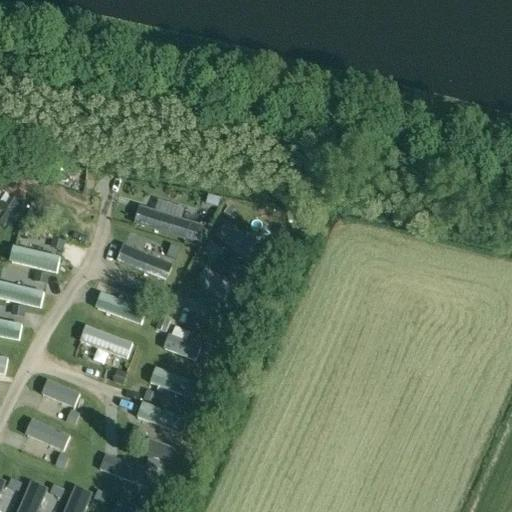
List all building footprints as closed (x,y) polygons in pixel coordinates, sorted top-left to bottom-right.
[(0,187),(0,226),(6,230),(23,202),(0,187)] [(221,200),(208,196),(205,205),(218,209),(221,200)] [(141,209),(136,225),(185,240),(190,224),(141,209)] [(225,215),(234,222),(238,216),(230,209),(225,215)] [(225,225),(216,237),(251,263),(260,252),(225,225)] [(63,249),(65,242),(54,239),(52,246),(63,249)] [(212,245),(207,250),(216,257),(221,252),(212,245)] [(172,246),(167,257),(175,260),(180,249),(172,246)] [(124,247),(118,263),(166,283),(172,267),(124,247)] [(12,259),(12,264),(57,274),(61,259),(15,249),(13,253),(12,259)] [(206,271),(197,283),(232,309),(241,297),(206,271)] [(35,282),(47,285),(48,277),(36,274),(35,282)] [(0,299),(41,309),(44,294),(0,284),(0,299)] [(98,306),(98,310),(142,326),(147,312),(103,296),(100,300),(98,306)] [(142,308),(149,311),(153,299),(146,296),(142,308)] [(13,314),(24,316),(25,309),(14,307),(13,314)] [(166,334),(171,322),(162,318),(157,330),(166,334)] [(0,338),(20,342),(22,327),(0,322),(0,338)] [(87,328),(81,343),(127,360),(133,345),(87,328)] [(196,362),(201,348),(169,336),(164,350),(196,362)] [(0,358),(0,375),(5,376),(8,360),(0,358)] [(197,397),(199,391),(200,387),(156,370),(151,384),(194,401),(197,397)] [(118,374),(114,384),(122,386),(125,377),(118,374)] [(80,396),(49,383),(43,396),(75,409),(80,396)] [(158,398),(148,394),(145,400),(156,404),(158,398)] [(138,419),(182,435),(184,431),(186,425),(187,421),(143,404),(138,419)] [(76,428),(80,417),(73,414),(68,425),(76,428)] [(64,453),(70,438),(34,422),(31,426),(28,432),(27,437),(64,453)] [(143,440),(146,432),(135,428),(132,436),(143,440)] [(69,459),(62,456),(57,468),(65,471),(69,459)] [(107,456),(102,471),(146,487),(151,471),(107,456)] [(148,459),(146,468),(157,472),(160,463),(148,459)] [(12,481),(8,489),(19,493),(22,485),(12,481)] [(32,484),(19,511),(38,511),(48,491),(32,484)] [(54,487),(50,495),(61,500),(65,491),(54,487)] [(76,489),(66,511),(85,511),(92,496),(76,489)] [(98,492),(94,500),(105,505),(109,497),(98,492)] [(151,504),(141,500),(138,507),(149,511),(151,504)] [(135,511),(137,509),(137,508),(120,501),(115,511),(135,511)]
